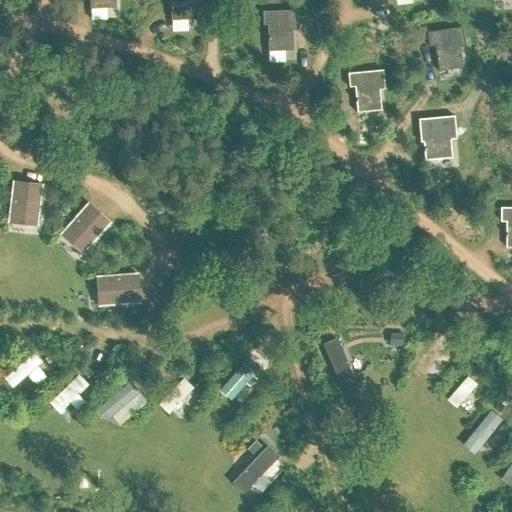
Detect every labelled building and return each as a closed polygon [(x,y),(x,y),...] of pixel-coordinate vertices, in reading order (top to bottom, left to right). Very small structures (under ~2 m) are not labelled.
[(86,0),(87,10),(113,9),(112,0),(86,0)] [(195,19),(193,0),(169,0),(171,20),(195,19)] [(295,11),(262,12),(262,24),(267,24),(268,51),(292,50),(291,25),(295,25),(295,11)] [(428,46),(434,45),(437,71),(462,68),(458,42),(463,42),(461,28),(427,32),(428,46)] [(383,84),(382,70),(347,73),(349,88),(354,87),(356,112),(380,110),(377,85),(383,84)] [(453,117),(418,120),(419,143),(421,143),(424,160),(451,158),(448,131),(454,131),(453,117)] [(6,223),(38,226),(42,184),(11,180),(6,223)] [(58,234),(82,255),(111,223),(87,202),(58,234)] [(511,207),(502,208),(502,222),(507,222),(507,247),(511,247),(511,207)] [(94,276),(96,307),(139,304),(137,273),(94,276)] [(444,332),(439,338),(446,344),(451,338),(444,332)] [(258,344),(252,350),(261,359),(267,352),(258,344)] [(49,353),(43,358),(49,366),(55,361),(49,353)] [(483,357),(478,363),(488,371),(493,365),(483,357)] [(385,358),(379,373),(389,377),(395,362),(385,358)] [(84,365),(78,371),(84,377),(90,371),(84,365)] [(154,375),(144,383),(149,388),(159,380),(154,375)] [(205,377),(196,385),(202,392),(211,384),(205,377)] [(67,409),(74,418),(106,393),(98,384),(67,409)] [(501,399),(496,406),(503,412),(508,405),(501,399)] [(450,420),(433,440),(446,451),(463,431),(450,420)] [(209,426),(197,432),(206,450),(218,444),(209,426)] [(255,441),(247,451),(255,459),(264,450),(255,441)] [(307,502),(297,508),(298,511),(307,511),(312,510),(307,502)]
